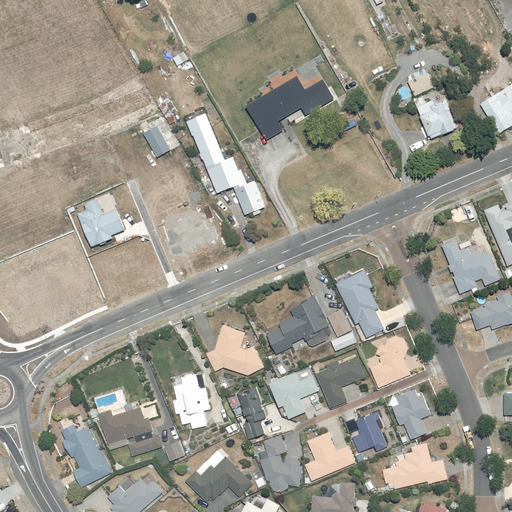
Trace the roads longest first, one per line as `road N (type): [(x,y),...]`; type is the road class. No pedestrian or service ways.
road 1 (tertiary): [(82,336),(387,209)]
road 2 (residential): [(453,371),(387,209)]
road 3 (unknown): [(150,91),(1,149)]
road 4 (residential): [(483,511),(480,445),(453,371)]
road 5 (tertiary): [(387,209),(511,157)]
